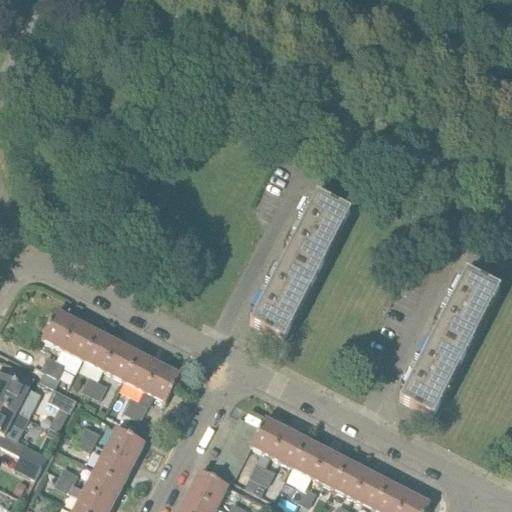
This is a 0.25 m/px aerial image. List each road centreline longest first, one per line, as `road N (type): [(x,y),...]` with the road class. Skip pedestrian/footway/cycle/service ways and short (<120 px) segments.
road 1 (residential): [(362,425),(449,254),(447,241),(440,227),(317,163),(302,170),(213,349)]
road 2 (residential): [(213,349),(45,263)]
road 3 (residential): [(151,511),(230,358)]
road 4 (residential): [(362,425),(230,358)]
road 5 (residential): [(470,482),(362,425)]
